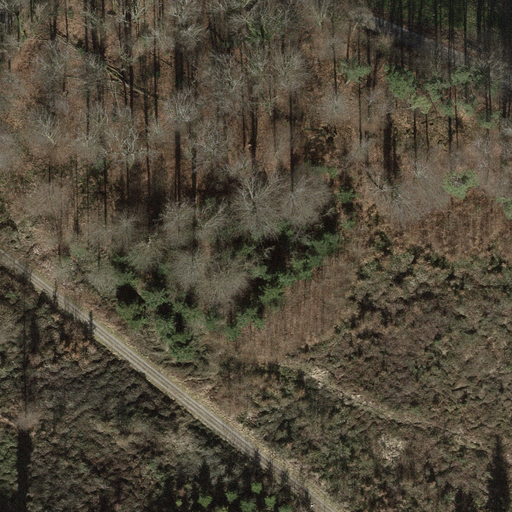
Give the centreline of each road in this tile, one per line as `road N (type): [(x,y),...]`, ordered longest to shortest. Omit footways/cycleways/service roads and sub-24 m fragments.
road 1 (track): [(329,511),(0,254)]
road 2 (track): [(511,89),(310,0)]
